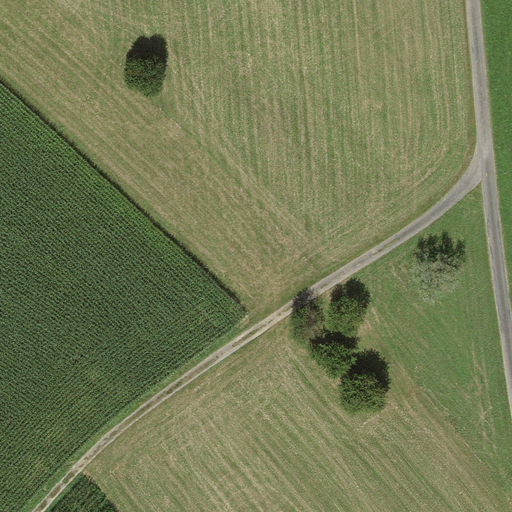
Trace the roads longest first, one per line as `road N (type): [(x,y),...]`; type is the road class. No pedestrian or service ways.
road 1 (track): [(484,159),(461,190),(76,463),(33,511)]
road 2 (track): [(471,0),(511,373)]
